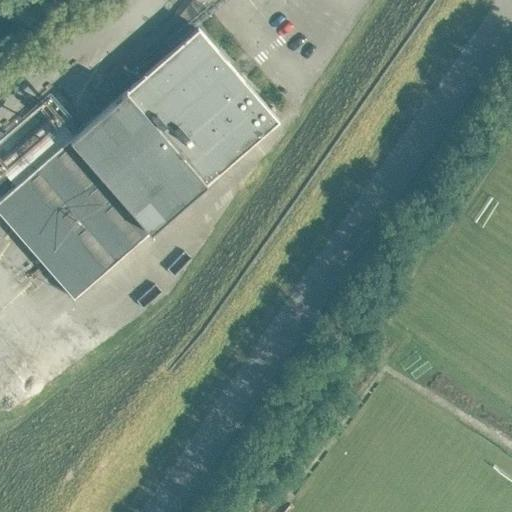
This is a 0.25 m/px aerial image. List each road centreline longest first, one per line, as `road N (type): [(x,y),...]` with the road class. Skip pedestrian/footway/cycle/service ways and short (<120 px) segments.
road 1 (tertiary): [(145,511),(511,4)]
road 2 (unknown): [(252,0),(293,92),(285,136),(88,355),(46,367),(21,360),(0,338)]
road 3 (unknown): [(0,117),(144,0)]
